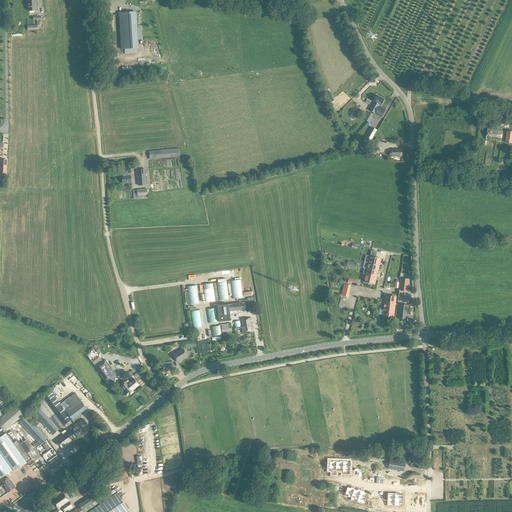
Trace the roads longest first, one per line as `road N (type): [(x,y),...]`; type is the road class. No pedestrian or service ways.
road 1 (tertiary): [(10,511),(204,371),(423,335)]
road 2 (unclassified): [(423,335),(410,113),(340,0)]
road 3 (track): [(103,198),(139,351),(168,392)]
road 4 (track): [(81,0),(103,198)]
road 5 (unknown): [(6,0),(0,124)]
